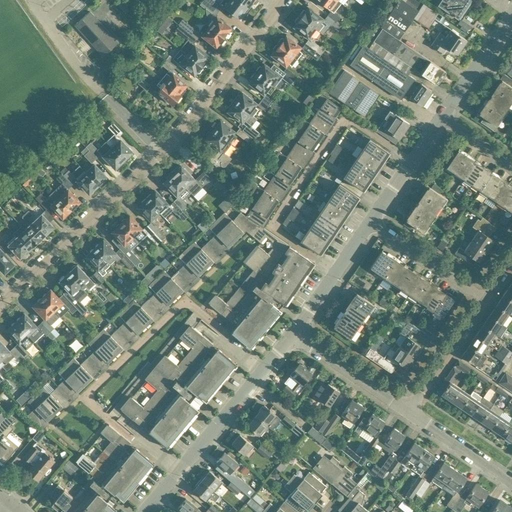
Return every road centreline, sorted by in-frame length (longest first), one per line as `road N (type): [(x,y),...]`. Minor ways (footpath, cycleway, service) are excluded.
road 1 (residential): [(0,304),(161,154),(284,0)]
road 2 (residential): [(145,511),(295,333)]
road 3 (residential): [(413,411),(295,333)]
road 4 (residential): [(486,303),(370,223)]
road 5 (residential): [(295,333),(370,223)]
road 6 (residential): [(413,411),(486,303)]
road 7 (residential): [(370,223),(442,117)]
road 8 (residential): [(442,117),(511,15)]
road 9 (residential): [(511,479),(413,411)]
